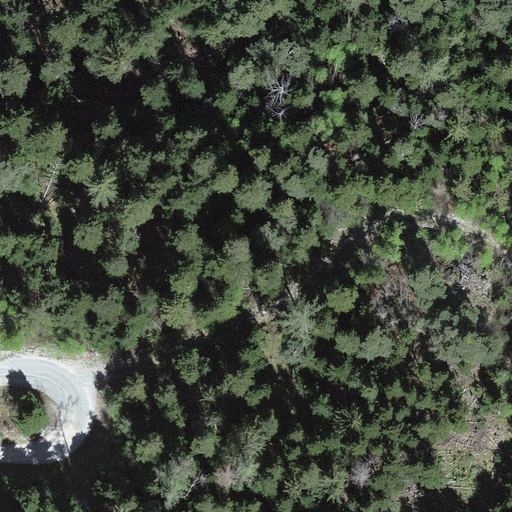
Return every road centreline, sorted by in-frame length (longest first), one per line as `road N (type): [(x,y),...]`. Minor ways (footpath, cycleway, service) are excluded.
road 1 (track): [(79,411),(160,379),(384,241),(441,224),(511,260)]
road 2 (track): [(0,372),(35,369),(73,389),(79,411),(65,437),(0,453)]
